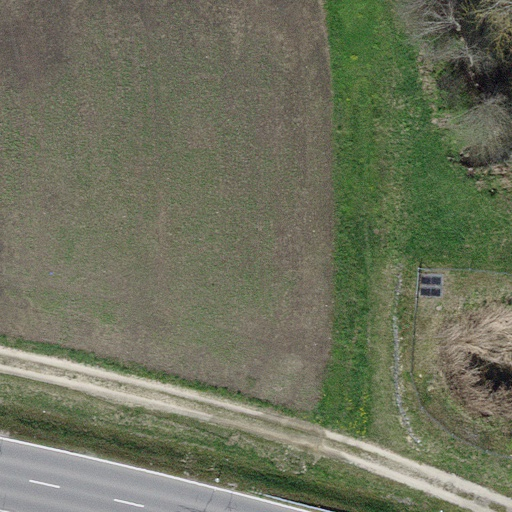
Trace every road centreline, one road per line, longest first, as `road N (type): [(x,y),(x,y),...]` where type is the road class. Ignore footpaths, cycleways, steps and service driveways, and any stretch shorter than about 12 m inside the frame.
road 1 (track): [(0,364),(369,456),(508,511)]
road 2 (secondary): [(119,511),(0,485)]
